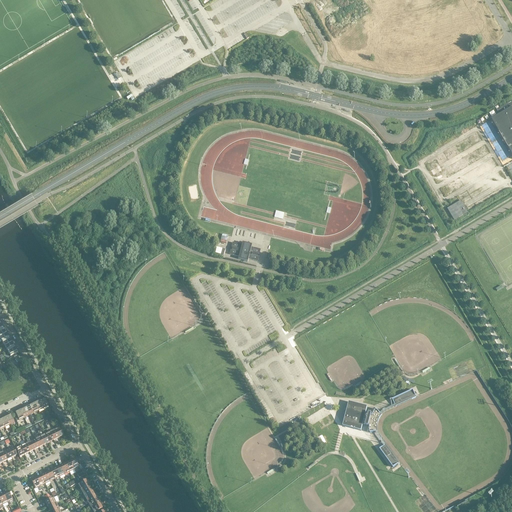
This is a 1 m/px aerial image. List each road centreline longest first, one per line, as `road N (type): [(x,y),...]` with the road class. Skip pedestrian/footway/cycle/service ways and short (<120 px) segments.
road 1 (unclassified): [(511,202),(244,362)]
road 2 (unclassified): [(510,38),(441,76),(397,79),(322,61),(286,5)]
